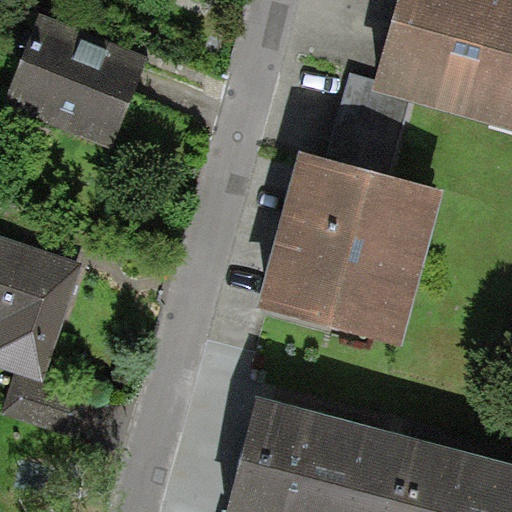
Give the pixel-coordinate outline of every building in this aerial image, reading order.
[(511,137),(511,0),(400,0),(377,81),(373,99),(409,108),(511,137)] [(148,59),(41,16),(4,107),(111,150),(148,59)] [(352,74),(336,132),(398,148),(409,108),(373,99),(377,81),(352,74)] [(443,198),(299,161),(259,315),(403,353),(443,198)] [(39,251),(0,238),(0,368),(44,383),(84,266),(39,251)] [(404,511),(422,446),(346,426),(258,402),(228,511),(404,511)] [(422,446),(404,511),(511,511),(511,469),(500,466),(422,446)]
